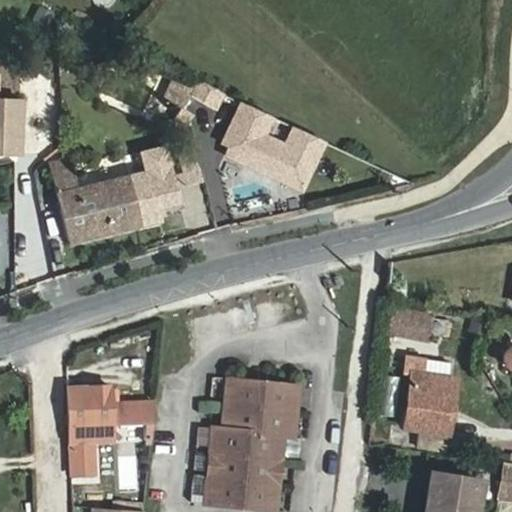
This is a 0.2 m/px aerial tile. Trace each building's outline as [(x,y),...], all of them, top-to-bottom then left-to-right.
[(0,153),(19,154),(21,102),(0,100),(0,153)] [(181,136),(196,114),(182,105),(173,120),(158,121),(159,138),(181,136)] [(160,222),(147,171),(78,189),(70,158),(48,165),(68,244),(160,222)] [(433,316),(394,308),(389,334),(427,342),(433,316)] [(511,344),(510,345),(506,348),(502,352),(501,358),(502,362),(504,365),(506,368),(510,370),(511,370),(511,344)] [(405,357),(404,372),(412,373),(415,373),(417,358),(405,357)] [(445,451),(451,413),(444,412),(449,378),(415,373),(412,373),(403,428),(420,431),(418,447),(445,451)] [(227,378),(222,428),(212,427),(205,503),(276,510),(283,437),(294,438),(299,387),(227,378)] [(109,385),(67,388),(71,474),(94,473),(93,428),(111,427),(109,385)] [(118,399),(118,426),(154,426),(154,399),(118,399)] [(511,464),(505,464),(500,495),(511,497),(511,464)] [(474,511),(480,483),(441,476),(435,511),(474,511)]
